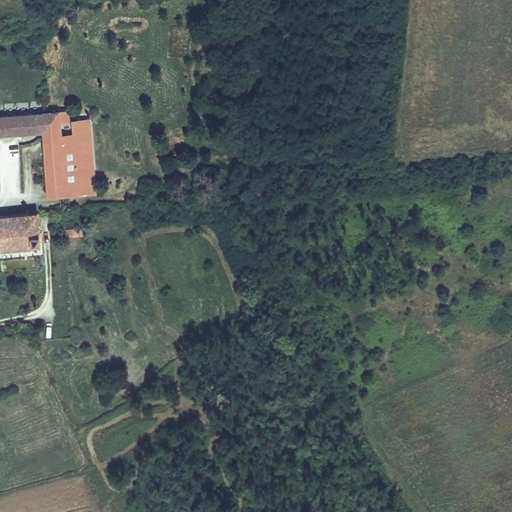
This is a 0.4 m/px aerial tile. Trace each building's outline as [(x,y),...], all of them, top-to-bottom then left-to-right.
[(54,191),(93,187),(91,173),(85,173),(70,175),(68,154),(66,127),(66,117),(76,116),(75,107),(35,111),(0,113),(0,132),(2,133),(50,128),(54,191)] [(68,154),(84,153),(82,127),(66,127),(68,154)] [(70,175),(85,173),(84,153),(68,154),(70,175)] [(13,209),(16,239),(40,237),(37,207),(13,209)] [(0,240),(16,239),(13,209),(0,209),(0,240)]
